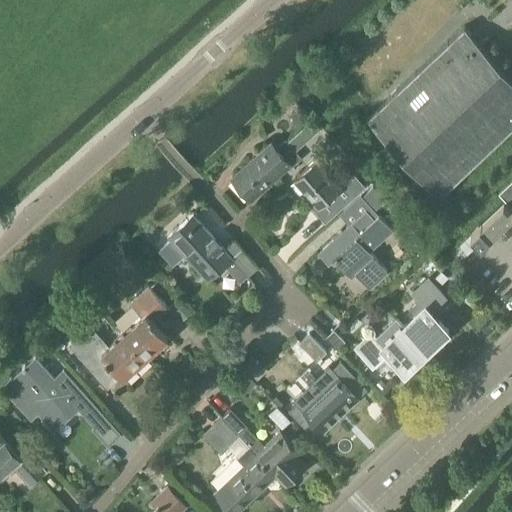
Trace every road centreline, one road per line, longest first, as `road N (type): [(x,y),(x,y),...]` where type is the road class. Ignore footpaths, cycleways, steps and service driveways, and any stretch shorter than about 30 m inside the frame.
road 1 (residential): [(93,511),(278,304),(285,281),(142,117)]
road 2 (residential): [(354,511),(511,361)]
road 3 (residential): [(142,117),(0,250)]
road 4 (residential): [(274,0),(142,117)]
